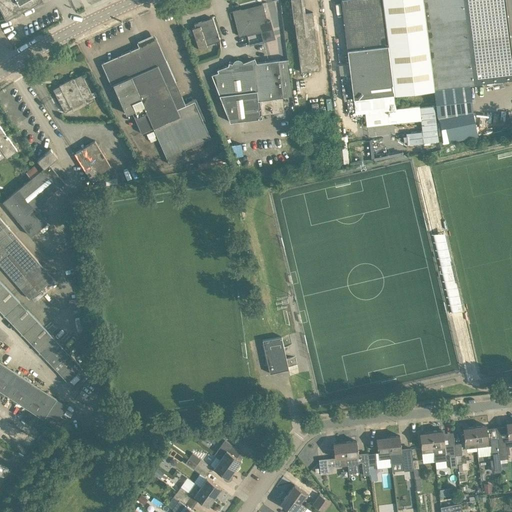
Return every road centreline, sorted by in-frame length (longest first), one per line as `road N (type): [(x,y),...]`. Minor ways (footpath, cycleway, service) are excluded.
road 1 (residential): [(244,511),(306,429),(511,402)]
road 2 (tertiary): [(0,72),(134,0)]
